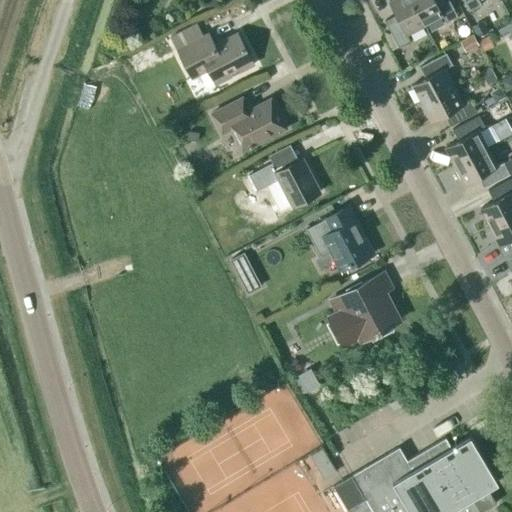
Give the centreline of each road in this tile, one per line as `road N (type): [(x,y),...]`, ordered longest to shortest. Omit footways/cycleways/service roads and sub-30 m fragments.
road 1 (residential): [(511,366),(318,0)]
road 2 (tertiary): [(92,511),(0,202)]
road 3 (unclassified): [(0,200),(65,0)]
